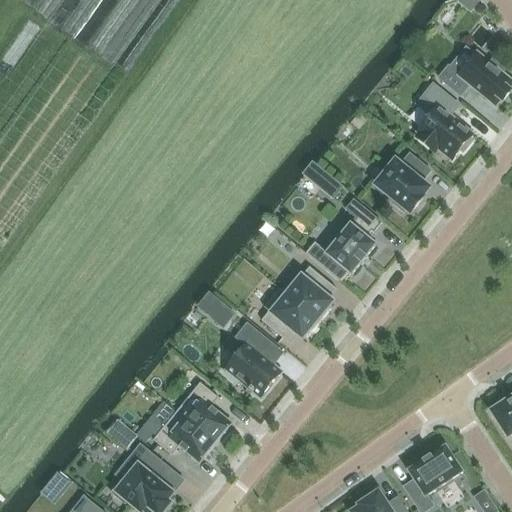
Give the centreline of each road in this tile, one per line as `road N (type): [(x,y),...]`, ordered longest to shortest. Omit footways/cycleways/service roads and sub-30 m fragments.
road 1 (residential): [(511,155),(219,511)]
road 2 (residential): [(291,511),(449,398)]
